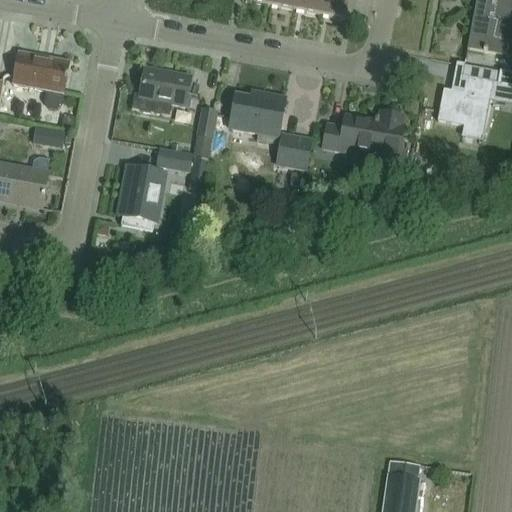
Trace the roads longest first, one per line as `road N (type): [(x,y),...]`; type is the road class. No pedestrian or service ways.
road 1 (residential): [(112,25),(336,68),(365,63),(387,0)]
road 2 (residential): [(112,25),(78,214),(66,238),(41,250),(0,243)]
